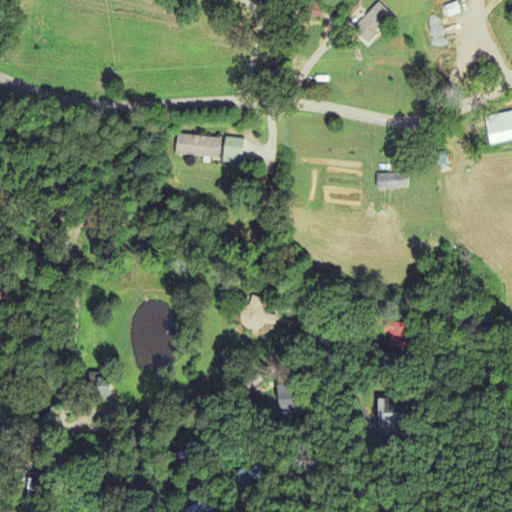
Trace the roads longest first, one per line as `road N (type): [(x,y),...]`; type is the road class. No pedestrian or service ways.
road 1 (residential): [(0,77),(72,103),(435,119),(511,82)]
road 2 (residential): [(0,426),(67,426),(200,403),(256,385),(323,348),(363,347),(397,361)]
road 3 (residential): [(386,503),(345,492),(303,494),(244,511)]
